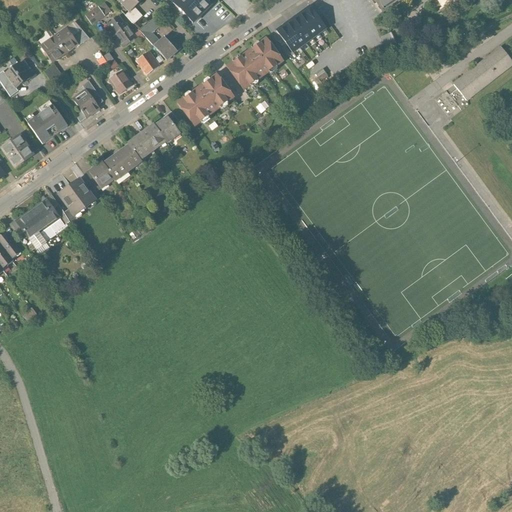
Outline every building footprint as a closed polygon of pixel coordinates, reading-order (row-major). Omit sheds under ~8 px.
[(120,0),(120,1),(130,12),(134,8),(142,0),(120,0)] [(177,0),(173,4),(193,24),(211,6),(205,0),(177,0)] [(373,0),(382,13),(401,0),(373,0)] [(105,4),(99,8),(104,16),(110,11),(105,4)] [(99,8),(86,18),(91,25),(104,16),(99,8)] [(142,17),(134,8),(130,12),(125,16),(133,25),(142,17)] [(325,30),(309,9),(302,13),(318,35),(325,30)] [(318,35),(302,13),(296,18),(312,40),(318,35)] [(158,15),(139,32),(145,38),(150,34),(164,22),(158,15)] [(124,26),(118,18),(107,25),(115,36),(112,39),(115,42),(118,40),(124,48),(136,40),(125,25),(124,26)] [(312,40),(296,18),(290,23),(306,45),(312,40)] [(306,45),(290,23),(283,27),(299,49),(306,45)] [(299,49),(283,27),(277,32),(293,54),(299,49)] [(78,45),(66,29),(53,38),(65,55),(78,45)] [(159,44),(150,34),(145,38),(154,48),(159,44)] [(168,36),(164,39),(159,44),(154,48),(166,62),(180,50),(168,36)] [(65,55),(53,38),(40,47),(52,64),(65,55)] [(265,41),(228,69),(244,91),(282,63),(265,41)] [(500,49),(463,77),(453,86),(466,102),(511,65),(511,63),(500,49)] [(135,56),(131,51),(126,54),(130,60),(135,56)] [(99,53),(94,57),(102,69),(107,65),(112,71),(118,67),(109,54),(103,58),(99,53)] [(148,53),(136,62),(139,65),(137,67),(139,70),(141,68),(147,76),(158,68),(148,53)] [(25,60),(20,64),(26,73),(31,69),(25,60)] [(5,75),(4,76),(15,90),(16,90),(31,79),(26,73),(20,64),(5,75)] [(53,66),(43,73),(50,83),(60,76),(53,66)] [(5,75),(3,73),(0,74),(0,83),(10,99),(18,93),(16,90),(15,90),(4,76),(5,75)] [(121,73),(110,81),(120,95),(132,87),(126,79),(128,77),(126,75),(124,77),(121,73)] [(87,79),(92,87),(102,103),(109,99),(94,75),(87,79)] [(216,77),(178,105),(194,127),(232,99),(216,77)] [(88,93),(74,103),(86,120),(99,110),(88,93)] [(53,106),(27,124),(42,146),(68,128),(53,106)] [(172,115),(168,118),(175,129),(180,125),(172,115)] [(168,118),(155,128),(166,143),(167,145),(180,135),(175,129),(168,118)] [(153,126),(140,136),(153,153),(166,143),(155,128),(153,126)] [(140,162),(153,153),(140,136),(127,145),(129,147),(140,162)] [(19,137),(1,150),(15,169),(33,157),(19,137)] [(129,147),(116,156),(128,173),(141,163),(140,162),(129,147)] [(115,182),(128,173),(116,156),(103,166),(114,181),(115,182)] [(102,164),(89,173),(101,190),(114,181),(103,166),(102,164)] [(84,177),(93,189),(96,193),(101,190),(89,173),(84,177)] [(58,195),(69,211),(70,210),(74,216),(94,202),(88,193),(79,180),(58,195)] [(93,189),(88,193),(94,202),(95,203),(100,199),(96,193),(93,189)] [(52,197),(46,201),(54,212),(59,219),(58,220),(64,228),(66,226),(70,223),(64,214),(62,211),(52,197)] [(46,201),(31,212),(44,230),(58,220),(59,219),(54,212),(46,201)] [(69,211),(64,214),(70,223),(70,224),(76,220),(74,216),(70,210),(69,211)] [(39,234),(44,230),(31,212),(16,223),(22,231),(36,251),(46,244),(45,243),(39,234)] [(44,230),(39,234),(45,243),(68,228),(66,226),(64,228),(58,220),(44,230)] [(16,236),(22,231),(16,223),(10,227),(16,236)] [(0,245),(12,261),(21,254),(6,234),(1,238),(0,236),(0,245)] [(13,263),(12,261),(0,245),(0,267),(2,271),(13,263)] [(66,293),(61,287),(54,291),(59,298),(66,293)] [(38,318),(33,310),(28,313),(34,321),(38,318)] [(13,319),(9,322),(14,329),(19,327),(13,319)]
